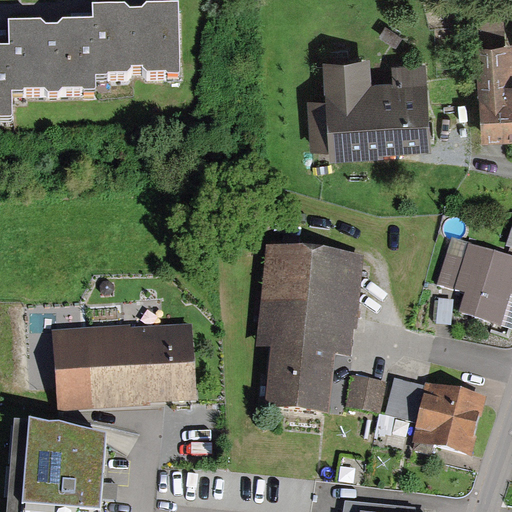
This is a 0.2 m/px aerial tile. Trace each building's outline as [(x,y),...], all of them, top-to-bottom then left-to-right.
[(93,14),(94,29),(96,86),(108,85),(110,82),(129,82),(134,77),(143,77),(149,82),(166,81),(169,83),(181,82),(180,11),(149,12),(143,18),(131,18),(126,13),(93,14)] [(503,15),(475,18),(485,132),(511,129),(511,78),(508,79),(503,15)] [(41,28),(9,29),(10,56),(13,101),(23,101),(26,98),(44,98),(48,102),(60,101),(63,97),(79,97),(83,99),(97,99),(96,86),(94,29),(83,28),(81,26),(64,28),(58,33),(47,33),(41,28)] [(0,126),(1,128),(10,127),(14,123),(13,101),(10,56),(0,56),(0,126)] [(381,147),(429,144),(424,64),(395,66),(396,81),(369,83),(367,57),(326,59),(332,155),(381,152),(381,147)] [(492,322),(511,275),(511,260),(473,244),(467,260),(451,253),(439,282),(466,294),(460,308),(492,322)] [(263,301),(260,317),(286,321),(280,361),(272,360),(266,401),(326,410),(333,368),(321,366),(328,323),(347,326),(357,263),(269,249),(264,279),(272,280),(269,302),(263,301)] [(193,389),(188,324),(57,334),(62,394),(141,388),(142,393),(193,389)] [(382,382),(354,375),(347,402),(376,409),(382,382)] [(427,439),(467,449),(480,398),(396,377),(387,413),(419,421),(412,447),(425,450),(427,439)] [(31,428),(24,511),(99,511),(104,444),(31,428)]
